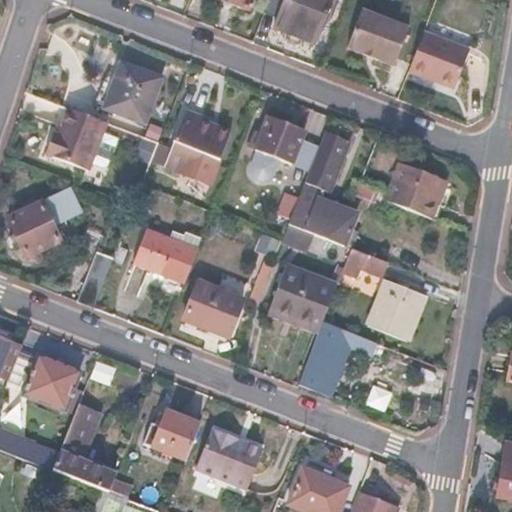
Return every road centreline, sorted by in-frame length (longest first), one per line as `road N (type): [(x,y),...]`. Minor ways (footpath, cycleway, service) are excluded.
road 1 (residential): [(446,471),(0,296)]
road 2 (residential): [(501,161),(88,0)]
road 3 (residential): [(446,471),(479,301)]
road 4 (residential): [(479,301),(501,161)]
